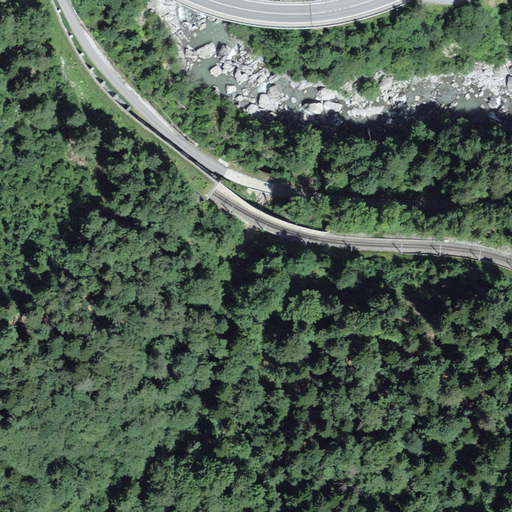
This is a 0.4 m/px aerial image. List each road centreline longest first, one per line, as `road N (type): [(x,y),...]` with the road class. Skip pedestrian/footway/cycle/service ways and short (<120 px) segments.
road 1 (residential): [(511,209),(342,201),(230,173),(134,100),(61,0)]
road 2 (secondary): [(208,0),(275,13),(372,0)]
